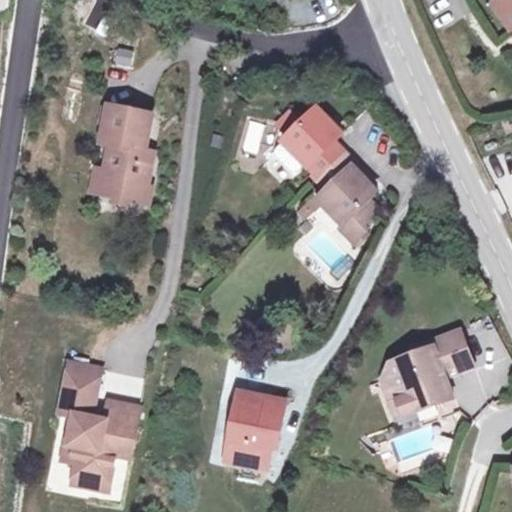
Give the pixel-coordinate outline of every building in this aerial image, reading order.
[(0,0),(0,13),(8,14),(9,0),(0,0)] [(146,160),(153,112),(112,105),(106,140),(115,140),(110,169),(122,170),(118,195),(150,198),(155,161),(146,160)] [(290,134),(288,137),(300,148),(297,152),(307,161),(333,186),(323,196),(337,209),(341,205),(352,215),(345,223),(365,241),(378,227),(369,219),(380,207),(369,197),(381,184),(369,173),(356,161),(359,158),(336,136),(343,129),(317,105),(303,121),(297,116),(285,130),(290,134)] [(285,130),(297,116),(291,110),(279,124),(285,130)] [(300,148),(288,137),(277,149),(277,154),(293,169),(299,169),(307,161),(297,152),(300,148)] [(359,158),(356,161),(369,173),(372,169),(359,158)] [(122,170),(110,169),(100,168),(96,192),(118,195),(122,170)] [(388,363),(378,380),(405,396),(410,414),(447,404),(442,383),(440,377),(469,369),(461,337),(406,352),(407,358),(388,363)] [(72,422),(68,440),(78,442),(75,459),(80,460),(76,482),(110,490),(118,453),(135,455),(144,404),(114,399),(110,418),(97,416),(103,371),(73,363),(63,410),(81,413),(77,423),(72,422)] [(440,377),(442,383),(471,375),(469,369),(440,377)] [(388,419),(410,414),(405,396),(378,380),(388,419)] [(288,399),(238,389),(225,457),(268,465),(275,429),(282,430),(288,399)] [(78,442),(68,440),(65,457),(75,459),(78,442)]
